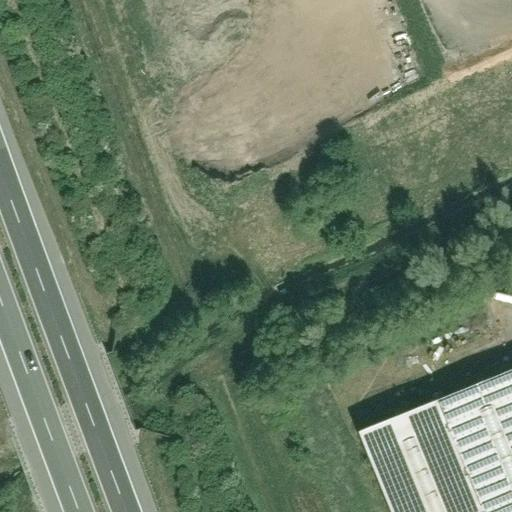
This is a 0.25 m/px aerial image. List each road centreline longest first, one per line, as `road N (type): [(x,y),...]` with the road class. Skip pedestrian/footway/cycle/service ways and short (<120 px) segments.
road 1 (motorway): [(126,511),(0,168)]
road 2 (motorway): [(0,302),(78,511)]
